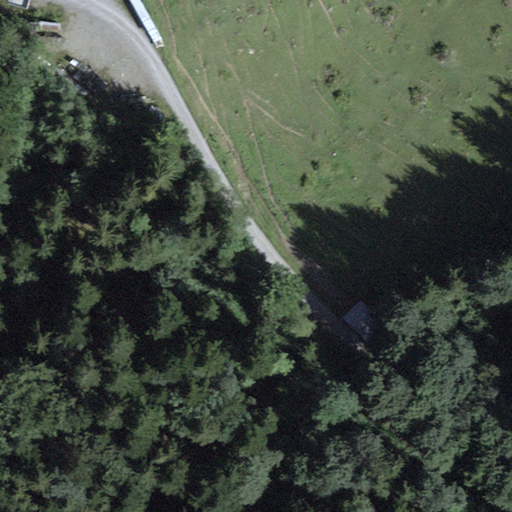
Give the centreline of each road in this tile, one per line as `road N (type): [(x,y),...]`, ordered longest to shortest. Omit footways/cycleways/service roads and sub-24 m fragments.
road 1 (track): [(511,436),(414,388),(304,306),(155,57),(106,0)]
road 2 (track): [(341,334),(390,433),(511,499)]
